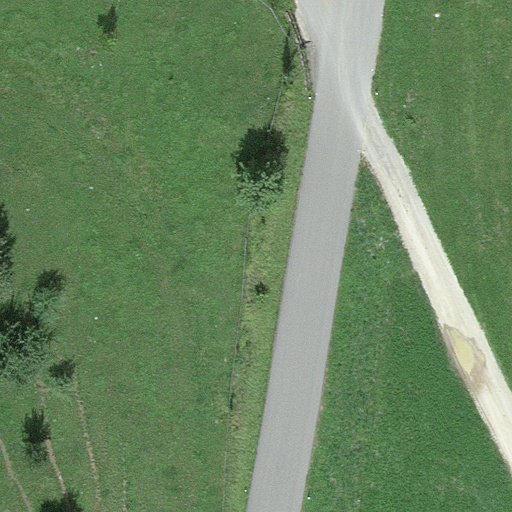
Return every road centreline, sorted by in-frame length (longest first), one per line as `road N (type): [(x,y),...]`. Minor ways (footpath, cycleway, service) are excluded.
road 1 (tertiary): [(344,0),(331,125),(252,511)]
road 2 (track): [(300,0),(336,60),(386,200),(511,442)]
